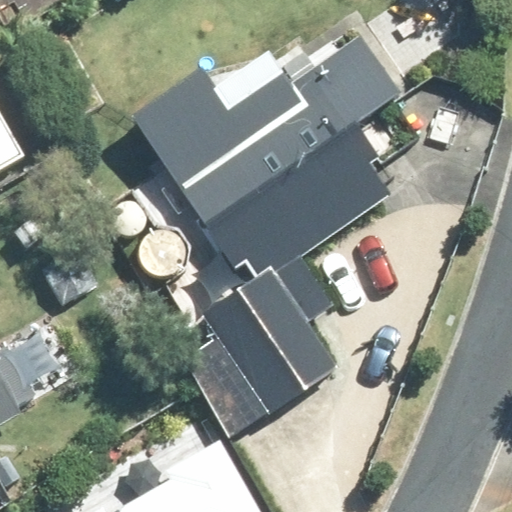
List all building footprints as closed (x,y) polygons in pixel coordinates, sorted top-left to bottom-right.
[(401,96),(363,41),(314,75),(300,54),(281,69),(280,69),(294,88),(261,110),(250,92),(207,122),(178,80),(128,115),(193,208),(190,209),(189,211),(220,256),(236,278),(252,265),(256,264),(270,283),(207,327),(207,328),(216,341),(184,363),(230,444),(268,418),(270,421),(340,372),(277,280),(392,201),(345,135),(352,131),(363,147),(392,127),(381,111),(401,96)] [(0,171),(22,159),(0,119),(0,171)] [(124,141),(108,155),(123,173),(138,160),(124,141)] [(0,428),(19,418),(0,386),(0,428)] [(141,511),(253,511),(210,457),(141,511)]
